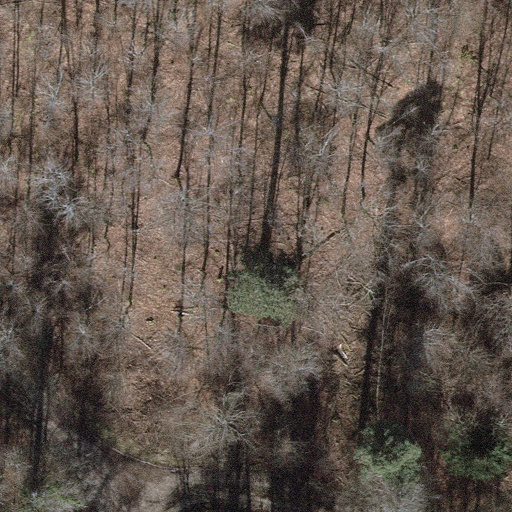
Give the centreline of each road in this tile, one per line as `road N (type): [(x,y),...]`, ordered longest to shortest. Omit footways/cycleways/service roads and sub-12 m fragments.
road 1 (track): [(338,511),(101,466)]
road 2 (track): [(0,358),(101,466),(114,511)]
